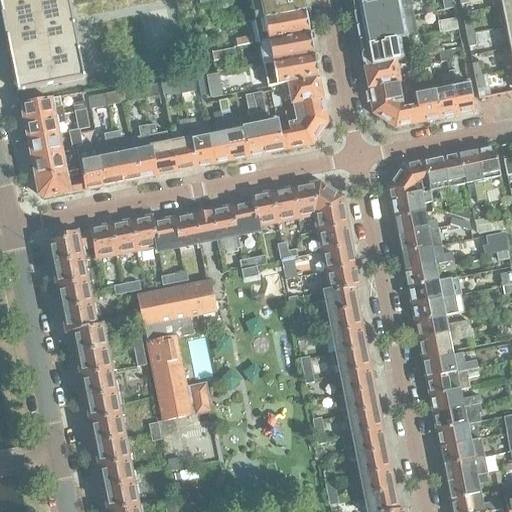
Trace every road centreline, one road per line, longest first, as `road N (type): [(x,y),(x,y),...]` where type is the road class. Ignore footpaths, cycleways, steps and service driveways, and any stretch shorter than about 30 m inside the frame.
road 1 (residential): [(428,511),(360,157)]
road 2 (residential): [(16,227),(360,157)]
road 3 (residential): [(58,452),(16,227)]
road 4 (residential): [(360,157),(330,0)]
road 5 (residential): [(360,157),(511,126)]
